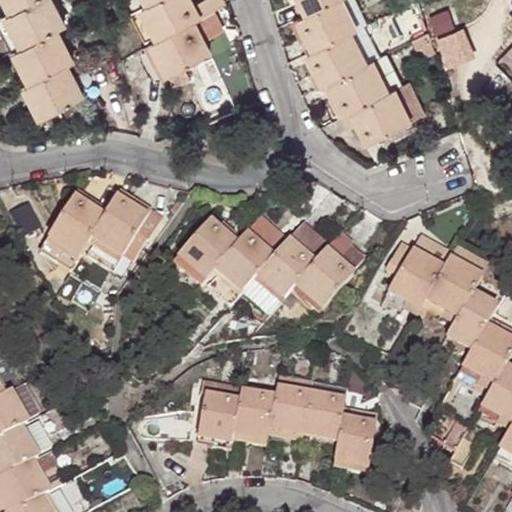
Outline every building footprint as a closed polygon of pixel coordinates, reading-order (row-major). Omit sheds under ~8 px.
[(8,0),(14,11),(7,14),(23,45),(17,49),(34,81),(26,84),(44,116),(85,94),(69,63),(75,60),(58,28),(65,24),(52,0),(8,0)] [(147,0),(149,3),(142,6),(159,38),(152,42),(169,73),(209,51),(193,21),(223,5),(220,0),(197,0),(192,3),(191,0),(147,0)] [(303,0),(310,12),(300,17),(316,49),(309,52),(326,84),(331,81),(347,113),(354,109),(371,140),(410,120),(393,89),(388,92),(372,60),(367,63),(350,31),(356,28),(342,0),(303,0)] [(131,12),(148,44),(152,42),(159,38),(142,6),(131,12)] [(449,8),(433,14),(442,35),(458,28),(449,8)] [(0,28),(12,51),(17,49),(23,45),(7,14),(0,17),(0,28)] [(425,57),(434,53),(427,31),(411,40),(415,50),(421,47),(425,57)] [(158,79),(169,73),(152,42),(148,44),(140,48),(142,60),(145,68),(149,73),(158,79)] [(414,79),(393,89),(410,120),(429,110),(414,79)] [(119,193),(116,198),(134,210),(137,204),(119,193)] [(76,195),(73,201),(90,211),(93,206),(76,195)] [(90,211),(73,201),(49,240),(80,258),(83,255),(92,239),(122,257),(133,265),(146,242),(148,244),(162,220),(137,204),(134,210),(116,198),(107,214),(93,206),(90,211)] [(259,218),(244,235),(262,251),(265,245),(276,255),(287,242),(259,218)] [(262,251),(244,235),(238,242),(227,232),(223,237),(208,223),(178,258),(205,281),(215,270),(242,295),(257,277),(284,301),(296,287),(323,311),(354,275),(337,261),(343,255),(331,244),(327,250),(314,265),(299,253),(305,246),(293,235),(287,242),(276,255),(265,245),(262,251)] [(301,227),(293,235),(305,246),(299,253),(314,265),(327,250),(301,227)] [(337,261),(354,275),(366,261),(339,236),(331,244),(343,255),(337,261)] [(422,238),(412,254),(442,271),(448,260),(451,255),(422,238)] [(92,239),(83,255),(112,273),(122,257),(92,239)] [(80,258),(49,240),(40,255),(71,273),(80,258)] [(442,271),(412,254),(400,246),(389,265),(402,272),(389,294),(407,304),(404,309),(416,316),(426,300),(445,310),(441,316),(454,323),(446,337),(459,345),(471,351),(464,365),(463,367),(482,377),(478,383),(491,390),(481,406),(500,417),(497,423),(510,431),(499,449),(511,456),(511,371),(504,367),(511,353),(511,342),(487,327),(496,310),(471,295),(481,279),(448,260),(442,271)] [(451,255),(448,260),(481,279),(489,266),(456,247),(451,255)] [(471,351),(459,345),(451,358),(464,365),(471,351)] [(228,374),(243,377),(246,363),(230,360),(228,374)] [(425,373),(412,366),(399,391),(410,398),(407,403),(421,410),(436,384),(423,377),(425,373)] [(482,377),(463,367),(460,372),(478,383),(482,377)] [(277,383),(276,387),(312,393),(314,381),(279,375),(277,383)] [(240,388),(240,391),(275,397),(276,387),(277,383),(243,377),(240,388)] [(207,382),(205,395),(239,401),(240,391),(240,388),(207,382)] [(21,385),(9,392),(28,422),(39,415),(21,385)] [(239,401),(205,395),(197,440),(231,447),(233,437),(267,443),(268,433),(337,445),(334,464),(367,470),(375,426),(342,419),(344,409),(346,400),(312,393),(276,387),(275,397),(240,391),(239,401)] [(0,502),(6,511),(49,511),(40,498),(49,493),(31,463),(37,459),(18,428),(28,422),(9,392),(3,395),(0,390),(0,502)] [(478,412),(497,423),(500,417),(481,406),(478,412)] [(342,419),(375,426),(377,415),(344,409),(342,419)] [(470,426),(456,418),(441,444),(455,452),(449,461),(461,468),(476,443),(464,436),(470,426)] [(42,456),(37,459),(31,463),(49,493),(60,486),(42,456)]
